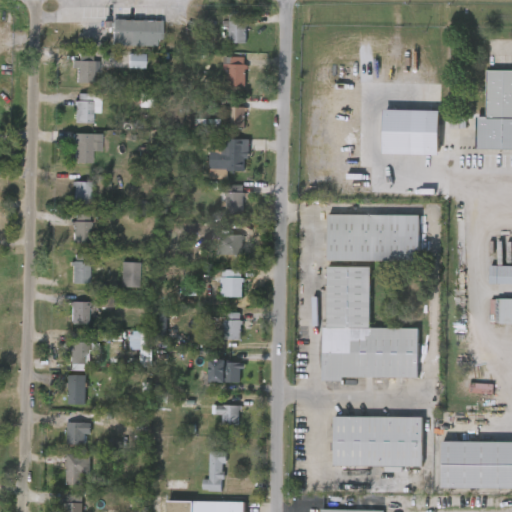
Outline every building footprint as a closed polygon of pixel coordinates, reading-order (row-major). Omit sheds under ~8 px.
[(228,44),(228,13),(247,13),(247,44),(228,44)] [(109,46),(109,22),(159,22),(158,47),(109,46)] [(233,52),(232,23),(215,24),(216,53),(233,52)] [(143,68),(128,68),(128,54),(143,54),(143,68)] [(245,58),(245,90),(228,90),(228,58),(245,58)] [(94,83),(73,83),(73,61),(94,61),(94,83)] [(131,78),(131,63),(115,63),(114,78),(131,78)] [(232,67),(218,66),(217,74),(214,74),(214,95),(232,96),(232,67)] [(61,92),(85,92),(86,71),(62,71),(61,92)] [(477,117),(486,117),(486,71),(511,71),(511,149),(477,149),(477,117)] [(74,124),(74,101),(77,101),(77,94),(98,94),(98,113),(91,113),(91,124),(74,124)] [(79,133),(79,122),(86,122),(86,104),(62,103),(62,132),(79,133)] [(227,130),(227,107),(244,107),(244,130),(227,130)] [(232,137),(232,117),(215,116),(214,136),(232,137)] [(426,164),(427,120),(371,119),(370,163),(426,164)] [(99,134),(99,144),(91,144),(91,163),(71,163),(71,134),(99,134)] [(88,161),(87,143),(57,143),(58,159),(61,159),(61,172),(78,172),(78,161),(88,161)] [(449,143),(434,143),(434,179),(451,180),(451,165),(455,165),(455,153),(449,153),(449,143)] [(248,149),(248,171),(217,171),(217,149),(248,149)] [(71,204),(71,175),(90,175),(90,204),(71,204)] [(60,212),(76,212),(76,184),(61,184),(60,212)] [(224,215),(224,192),(244,192),(244,215),(224,215)] [(231,223),(230,194),(213,195),(214,223),(231,223)] [(72,245),(71,215),(88,215),(88,234),(96,234),(96,244),(72,245)] [(418,262),(327,261),(327,215),(418,216),(418,262)] [(59,252),(77,252),(78,224),(62,223),(61,232),(60,232),(59,252)] [(220,258),(220,231),(241,231),(241,258),(220,258)] [(229,245),(203,246),(204,264),(230,263),(229,245)] [(69,283),(69,255),(89,255),(89,283),(69,283)] [(120,262),(137,262),(137,286),(120,286),(120,262)] [(59,293),(75,293),(76,264),(60,263),(59,293)] [(511,266),(511,284),(488,284),(488,266),(511,266)] [(322,378),(322,329),(325,329),(325,267),(369,267),(368,328),(418,329),(417,379),(322,378)] [(107,296),(125,297),(126,272),(108,271),(107,296)] [(241,297),(220,297),(220,277),(241,277),(241,297)] [(208,306),(229,307),(229,279),(209,279),(208,306)] [(69,324),(69,301),(87,301),(87,324),(69,324)] [(482,333),(506,332),(506,308),(482,309),(482,333)] [(57,333),(76,334),(76,311),(58,311),(57,333)] [(240,339),(225,339),(225,313),(240,313),(240,339)] [(227,349),(228,322),(216,322),(216,330),(212,329),(211,349),(227,349)] [(86,364),(69,364),(69,334),(86,334),(86,364)] [(55,379),(73,380),(74,351),(56,351),(55,379)] [(209,382),(209,359),(240,359),(240,382),(209,382)] [(229,392),(229,371),(197,370),(197,391),(229,392)] [(85,376),(85,404),(67,404),(67,376),(85,376)] [(55,413),(72,414),(73,384),(56,384),(55,413)] [(216,415),(216,405),(239,405),(239,426),(222,426),(222,415),(216,415)] [(227,434),(228,415),(201,414),(201,424),(210,424),(210,434),(227,434)] [(67,444),(67,415),(89,415),(89,444),(67,444)] [(333,467),(333,417),(422,417),(422,467),(333,467)] [(72,454),(72,443),(78,443),(78,432),(72,432),(72,423),(55,423),(55,454),(72,454)] [(511,489),(442,489),(442,442),(511,442),(511,489)] [(202,480),(209,480),(209,451),(225,451),(225,491),(202,491),(202,480)] [(66,484),(66,454),(91,454),(91,475),(84,475),(84,484),(66,484)] [(53,493),(69,494),(70,483),(77,483),(78,464),(54,463),(53,493)] [(190,488),(189,500),(210,500),(210,473),(213,473),(214,464),(197,463),(196,489),(190,488)] [(82,511),(65,511),(65,494),(82,494),(82,511)] [(160,511),(160,501),(244,502),(244,511),(160,511)] [(69,511),(70,504),(52,503),(51,511),(69,511)]
